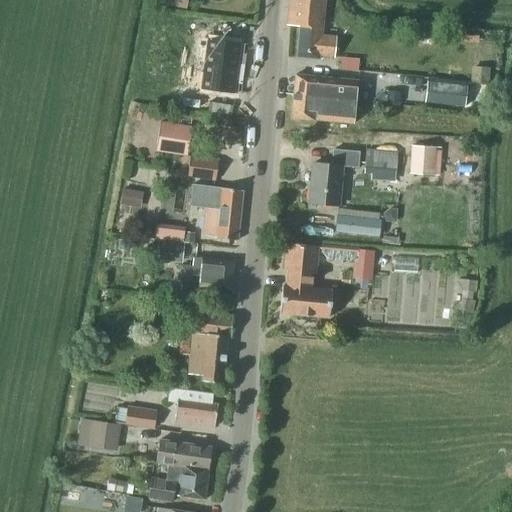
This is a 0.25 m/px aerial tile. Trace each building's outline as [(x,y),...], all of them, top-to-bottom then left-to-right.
[(162,0),(161,5),(185,9),(186,0),(162,0)] [(288,0),(286,26),(298,27),(296,57),(320,60),(320,57),(333,58),(336,38),(320,36),(324,0),(288,0)] [(199,15),(197,29),(207,31),(209,17),(199,15)] [(206,40),(202,64),(237,69),(241,45),(206,40)] [(339,70),(358,72),(358,59),(340,58),(339,70)] [(202,64),(199,89),(234,94),(237,69),(202,64)] [(488,67),(471,66),(469,83),(487,84),(488,67)] [(292,95),(349,100),(349,99),(351,99),(351,100),(356,101),(357,82),(317,78),(317,77),(294,75),(292,95)] [(467,86),(426,81),(424,103),(464,108),(467,86)] [(387,91),(386,104),(398,105),(399,96),(399,92),(387,91)] [(351,99),(349,99),(349,100),(292,95),(290,119),(313,121),(353,125),(356,101),(351,100),(351,99)] [(188,97),(186,111),(196,113),(197,99),(188,97)] [(155,150),(186,155),(191,127),(160,122),(155,150)] [(409,174),(434,175),(435,147),(411,146),(409,174)] [(397,152),(365,149),(363,173),(395,175),(397,152)] [(357,168),(358,152),(333,150),(331,165),(312,163),(309,203),(337,206),(340,166),(357,168)] [(218,160),(190,157),(187,178),(191,179),(189,190),(201,192),(202,180),(215,182),(218,160)] [(236,241),(241,191),(208,187),(202,236),(215,238),(215,239),(236,241)] [(143,193),(122,189),(119,205),(140,209),(143,193)] [(396,209),(388,209),(382,214),(382,222),(395,223),(396,209)] [(335,217),(334,232),(378,238),(380,223),(378,222),(378,215),(337,210),(336,217),(335,217)] [(194,233),(183,232),(182,243),(193,244),(194,233)] [(158,242),(156,257),(179,260),(181,244),(158,242)] [(331,291),(309,289),(311,273),(315,274),(317,247),(316,247),(316,250),(287,247),(287,244),(286,244),(283,271),(287,271),(286,286),(282,286),(279,313),(328,318),(331,291)] [(321,246),(320,253),(326,259),(350,261),(357,256),(357,250),(321,246)] [(370,252),(357,250),(357,256),(356,267),(352,267),(351,279),(368,280),(370,252)] [(230,293),(234,262),(201,258),(201,259),(183,257),(181,281),(198,283),(197,290),(230,293)] [(462,290),(474,292),(475,282),(457,280),(456,282),(462,290)] [(453,308),(453,310),(471,312),(473,302),(461,301),(453,308)] [(230,337),(231,316),(194,313),(192,334),(191,333),(191,335),(180,334),(178,355),(189,356),(187,375),(201,376),(201,382),(222,384),(226,337),(230,337)] [(176,387),(179,372),(168,371),(166,385),(176,387)] [(213,428),(217,405),(210,404),(211,395),(168,389),(167,402),(176,403),(173,422),(213,428)] [(161,413),(126,409),(124,424),(159,429),(161,413)] [(120,425),(91,421),(88,447),(117,451),(120,425)] [(168,465),(179,467),(179,466),(207,470),(210,448),(182,444),(182,445),(159,441),(156,464),(168,465)] [(168,465),(165,481),(150,479),(147,498),(172,502),(173,496),(203,500),(208,470),(207,470),(179,466),(179,467),(168,465)] [(115,482),(107,481),(105,491),(113,493),(115,482)] [(121,494),(123,483),(115,482),(113,493),(121,494)] [(122,511),(139,511),(142,499),(125,496),(122,511)]
